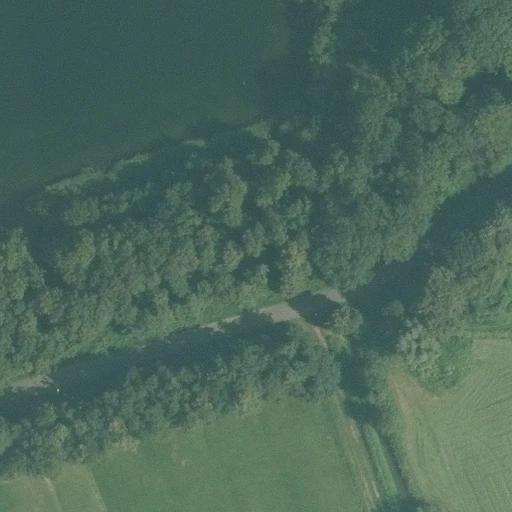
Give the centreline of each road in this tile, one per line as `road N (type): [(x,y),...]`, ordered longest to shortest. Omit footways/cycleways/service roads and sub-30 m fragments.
road 1 (unclassified): [(0,398),(353,288),(416,255),(511,167)]
road 2 (track): [(378,511),(320,338),(300,307)]
road 3 (track): [(432,411),(398,384),(353,288)]
